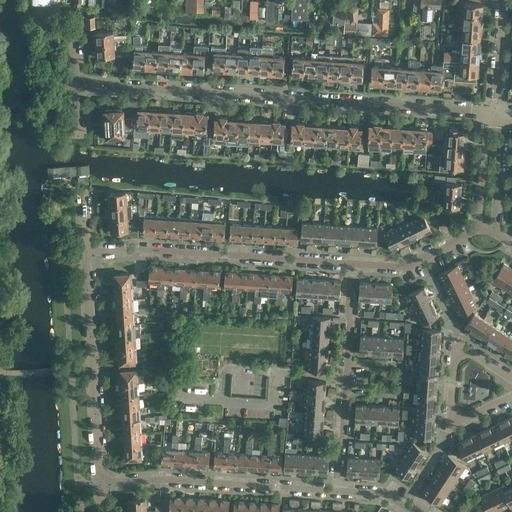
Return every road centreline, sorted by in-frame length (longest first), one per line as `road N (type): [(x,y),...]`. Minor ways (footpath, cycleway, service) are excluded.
road 1 (residential): [(486,112),(79,83)]
road 2 (residential): [(352,262),(92,252)]
road 3 (residential): [(99,485),(337,491)]
road 4 (residential): [(92,252),(85,264),(99,485)]
road 5 (residential): [(511,376),(459,348),(448,420),(457,428),(511,405)]
road 6 (residential): [(176,399),(271,406),(274,377),(282,373),(346,378)]
road 7 (residential): [(478,228),(406,265),(352,262)]
